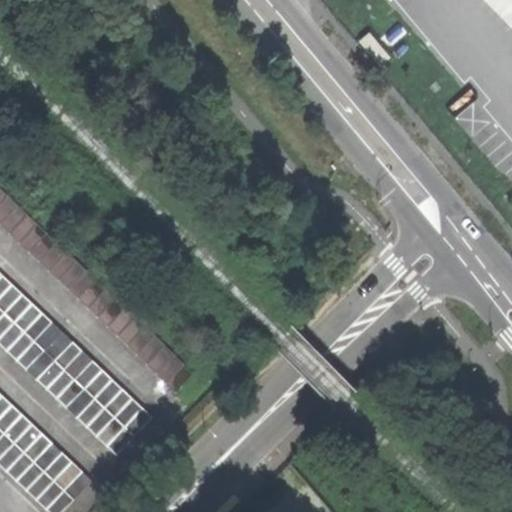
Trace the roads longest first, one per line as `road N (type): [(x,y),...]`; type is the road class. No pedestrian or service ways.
road 1 (residential): [(453,229),(174,511)]
road 2 (secondary): [(260,0),(453,229)]
